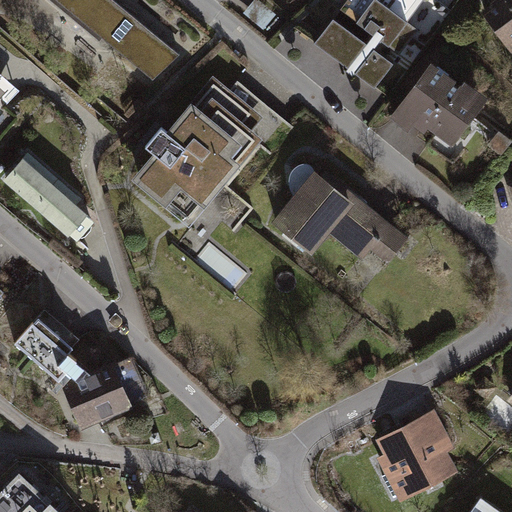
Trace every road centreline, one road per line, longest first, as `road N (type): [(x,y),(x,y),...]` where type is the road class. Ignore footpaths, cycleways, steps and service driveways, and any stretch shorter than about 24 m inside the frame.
road 1 (residential): [(194,0),(511,259)]
road 2 (residential): [(0,224),(246,452)]
road 3 (residential): [(279,456),(511,318)]
road 4 (residential): [(0,443),(237,476)]
